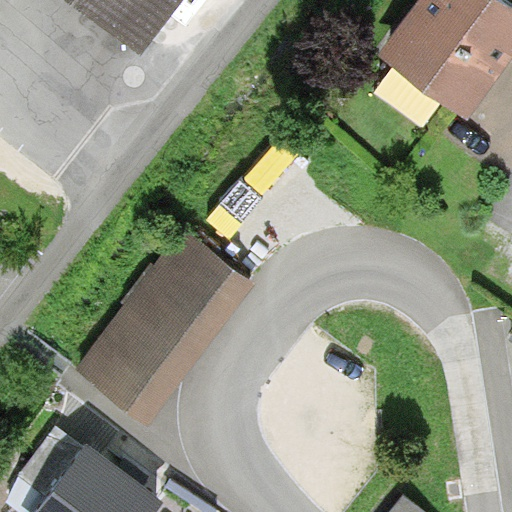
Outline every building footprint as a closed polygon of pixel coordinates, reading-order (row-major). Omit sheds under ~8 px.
[(79,0),(125,36),(154,0),(79,0)] [(511,2),(508,0),(409,0),(377,47),(457,102),(511,24),(511,22),(511,2)] [(187,223),(83,359),(147,407),(250,271),(187,223)] [(29,511),(33,511),(87,438),(68,424),(13,500),(29,511)] [(87,438),(33,511),(144,511),(160,490),(87,438)] [(426,511),(403,495),(390,511),(426,511)]
